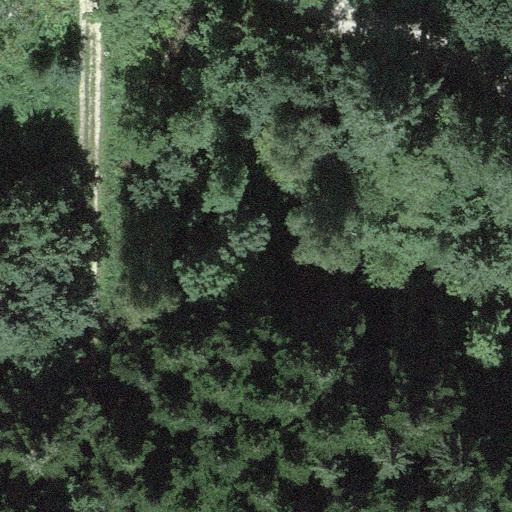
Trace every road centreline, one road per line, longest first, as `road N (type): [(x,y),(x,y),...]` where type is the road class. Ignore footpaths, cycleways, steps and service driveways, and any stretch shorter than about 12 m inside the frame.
road 1 (track): [(79,511),(89,0)]
road 2 (track): [(309,0),(511,79)]
